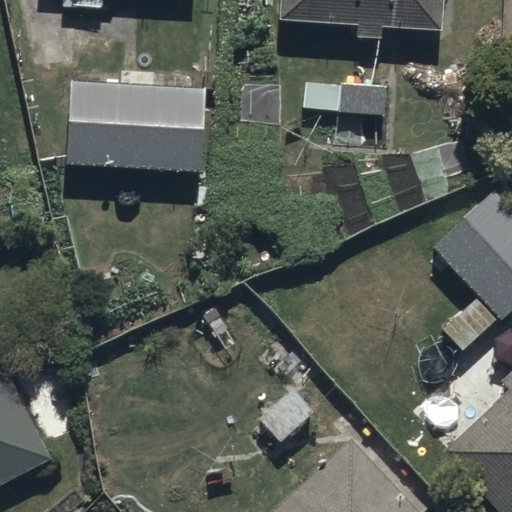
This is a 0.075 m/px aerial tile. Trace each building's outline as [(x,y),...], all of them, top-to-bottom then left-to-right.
[(281,0),(280,29),(355,34),(354,47),(383,49),(384,35),(443,39),(445,0),(281,0)] [(340,121),(380,120),(383,120),(382,91),(304,93),(304,116),(340,115),(340,121)] [(0,100),(0,156),(7,186),(36,181),(17,97),(0,100)] [(0,489),(49,465),(0,368),(0,489)] [(511,511),(511,396),(445,458),(495,511),(511,511)] [(404,511),(349,448),(276,511),(404,511)]
